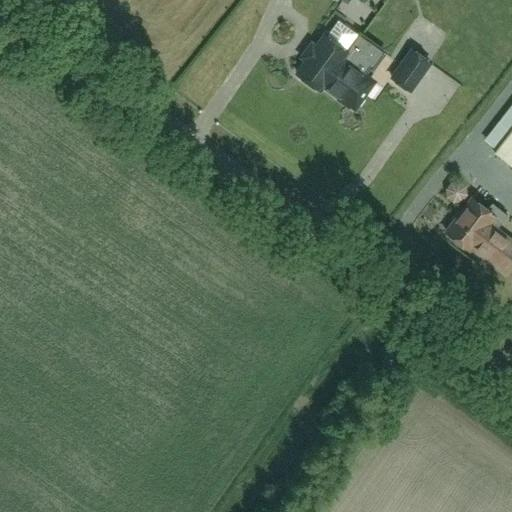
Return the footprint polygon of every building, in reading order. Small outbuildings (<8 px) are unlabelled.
[(444,24),(459,4),(454,0),(433,0),(426,9),(444,24)] [(329,31),(351,44),(360,29),(339,16),(329,31)] [(359,35),(346,53),(323,86),(339,97),(337,99),(349,108),(351,106),(355,109),(373,83),(353,68),(370,43),(359,35)] [(323,86),(346,53),(324,37),(297,74),(300,76),(300,80),(307,85),(310,83),(320,90),(323,86)] [(430,63),(411,50),(391,78),(410,91),(430,63)] [(511,128),(493,152),(511,166),(511,128)] [(486,210),(471,198),(445,231),(468,249),(470,248),(499,209),(491,203),(486,210)] [(470,248),(481,256),(482,255),(505,273),(511,264),(511,240),(496,229),(507,215),(499,209),(470,248)]
